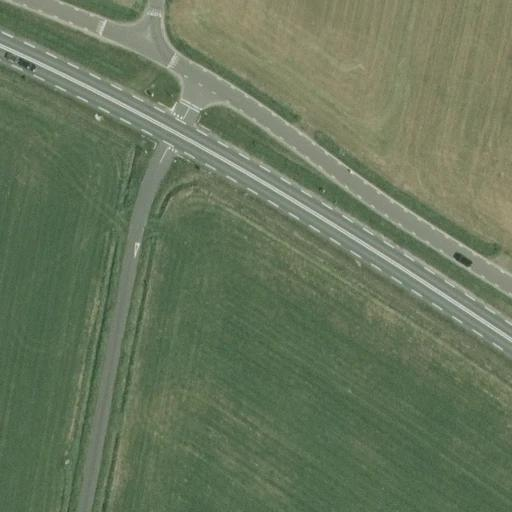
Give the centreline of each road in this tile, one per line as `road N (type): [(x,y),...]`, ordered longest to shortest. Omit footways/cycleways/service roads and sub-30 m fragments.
road 1 (primary): [(511,345),(175,135)]
road 2 (unclassified): [(85,511),(147,190),(175,135)]
road 3 (unclassified): [(511,291),(278,128),(200,84)]
road 4 (primary): [(175,135),(0,49)]
road 5 (unclassified): [(148,49),(20,0)]
